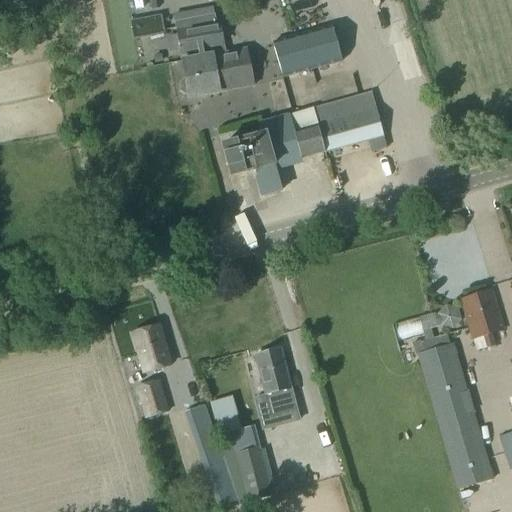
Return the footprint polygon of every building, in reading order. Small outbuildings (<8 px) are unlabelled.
[(159,18),(144,21),(148,39),(162,37),(159,18)] [(213,18),(176,25),(181,55),(186,54),(188,63),(181,64),(184,82),(180,84),(178,87),(180,94),(183,96),(186,97),(187,101),(253,88),(246,52),(225,56),(219,27),(215,28),(213,18)] [(332,28),(272,45),(282,79),(341,63),(332,28)] [(306,97),(349,89),(347,76),(304,83),(306,97)] [(252,139),(220,148),(230,181),(259,173),(266,200),(279,196),(271,169),(274,169),(274,167),(301,159),(301,161),(323,154),(324,155),(383,138),(371,94),(311,111),(311,110),(249,127),(252,139)] [(491,292),(458,302),(471,343),(481,340),(484,351),(493,349),(489,337),(503,333),(491,292)] [(435,317),(419,320),(422,331),(437,329),(435,317)] [(159,328),(131,336),(143,376),(171,367),(159,328)] [(452,347),(417,358),(457,493),(492,482),(452,347)] [(280,352),(254,358),(264,398),(290,392),(280,352)] [(160,387),(139,393),(148,424),(169,417),(160,387)] [(226,405),(212,408),(219,437),(232,434),(226,405)] [(511,434),(498,439),(505,460),(511,457),(511,434)] [(268,491),(256,446),(233,453),(244,497),(268,491)] [(174,484),(163,487),(167,498),(177,495),(174,484)]
